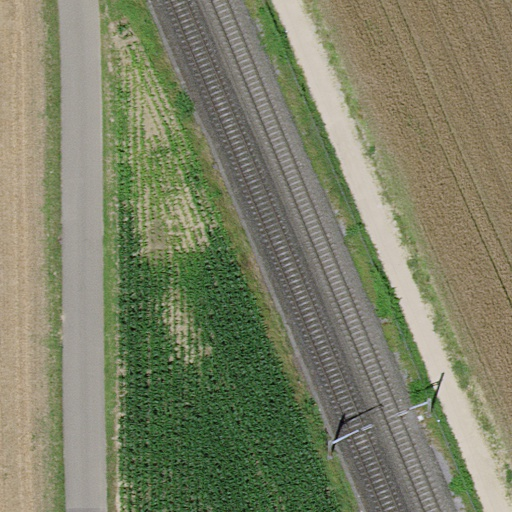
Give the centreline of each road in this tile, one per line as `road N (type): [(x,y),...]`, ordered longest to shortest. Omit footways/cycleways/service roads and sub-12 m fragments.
road 1 (track): [(497,511),(284,0)]
road 2 (unclassified): [(82,0),(92,511)]
